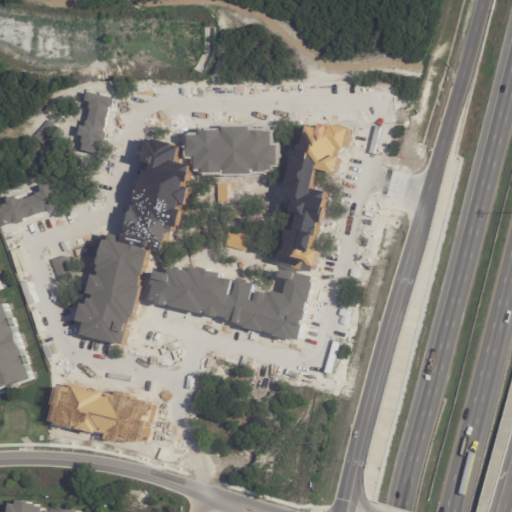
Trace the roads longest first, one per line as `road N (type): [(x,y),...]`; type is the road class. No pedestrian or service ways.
road 1 (secondary): [(484,0),(340,511)]
road 2 (motorway): [(511,66),(394,511)]
road 3 (motorway): [(445,511),(511,250)]
road 4 (residential): [(187,487),(101,465),(0,458)]
